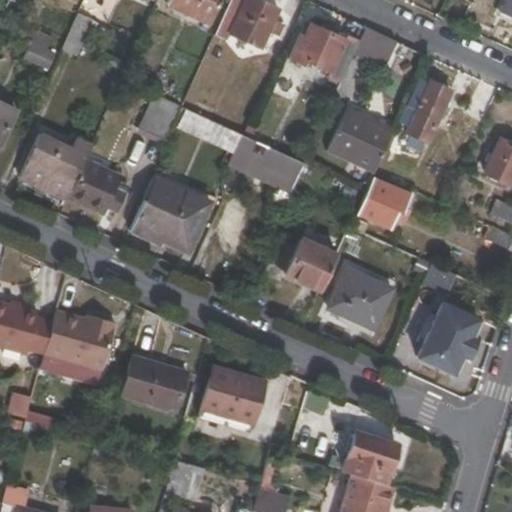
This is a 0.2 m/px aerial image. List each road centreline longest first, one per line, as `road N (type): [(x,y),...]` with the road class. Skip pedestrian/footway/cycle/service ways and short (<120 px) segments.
road 1 (residential): [(0,216),(483,440)]
road 2 (residential): [(511,75),(347,0)]
